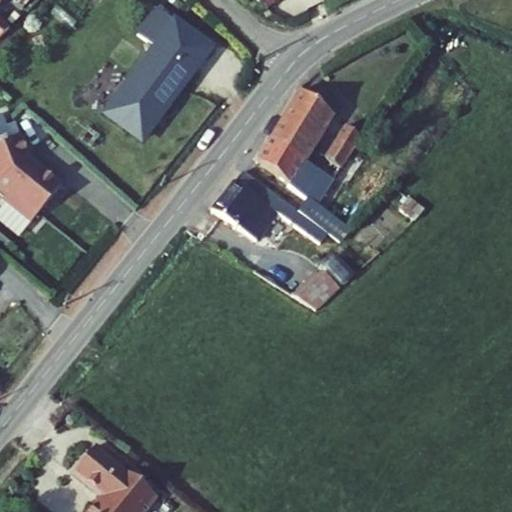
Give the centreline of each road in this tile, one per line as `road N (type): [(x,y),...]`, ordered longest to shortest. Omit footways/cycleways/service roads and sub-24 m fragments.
road 1 (tertiary): [(0,432),(292,65)]
road 2 (tertiary): [(292,65),(319,41),(402,0)]
